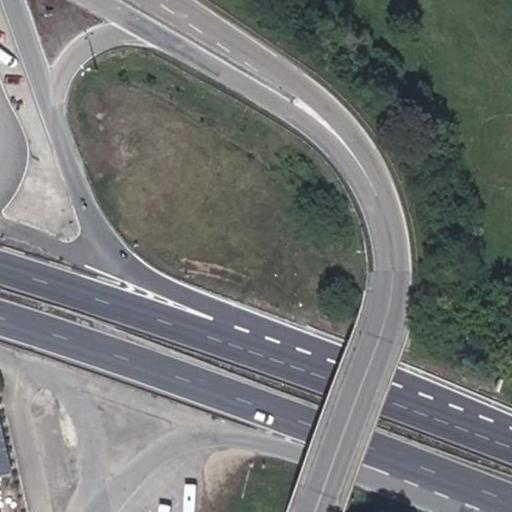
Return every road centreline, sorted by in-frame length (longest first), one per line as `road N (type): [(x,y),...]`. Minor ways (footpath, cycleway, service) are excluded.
road 1 (trunk): [(0,319),(158,368),(441,475)]
road 2 (tertiary): [(346,135),(395,220),(403,263),(396,336),(326,511)]
road 3 (trunk): [(511,445),(224,340)]
road 4 (trunk): [(224,340),(0,264)]
road 5 (tertiary): [(346,135),(276,67),(176,0)]
road 6 (trunk): [(234,433),(377,477),(441,475)]
road 7 (tertiary): [(182,37),(346,135)]
road 8 (residential): [(60,371),(234,433)]
road 9 (trunk): [(120,253),(93,219),(49,99)]
road 10 (trunk): [(97,511),(180,437),(234,433)]
road 11 (trunk): [(49,99),(86,47),(110,34),(182,37)]
road 12 (residential): [(28,360),(19,386),(42,511)]
road 13 (unclassified): [(60,371),(89,430),(90,511)]
road 14 (trunk): [(224,340),(184,293),(120,253)]
road 15 (unclassified): [(120,253),(0,222)]
